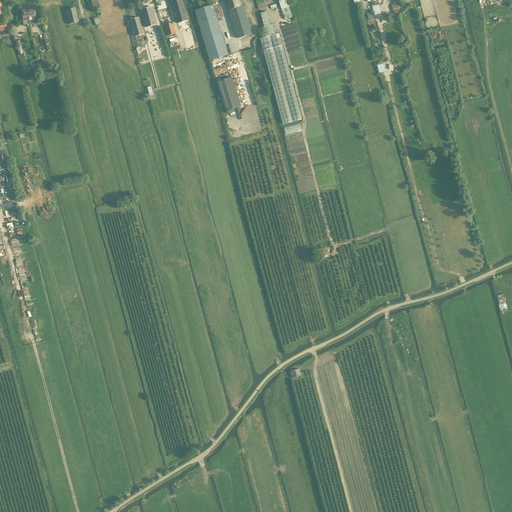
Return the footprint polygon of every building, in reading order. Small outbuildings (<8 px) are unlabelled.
[(90,10),(98,8),(95,0),(87,0),(87,1),(90,10)] [(171,0),(178,23),(188,20),(181,0),(171,0)] [(226,0),(229,10),(241,7),(238,0),(226,0)] [(281,8),(289,6),(287,1),(286,0),(278,0),(280,4),(281,8)] [(394,4),(391,5),(394,13),(401,10),(401,9),(399,3),(399,1),(398,0),(394,0),(395,2),(393,3),(394,4)] [(169,12),(167,4),(160,6),(161,7),(157,8),(159,15),(169,12)] [(214,5),(195,11),(199,23),(200,23),(204,38),(211,61),(229,55),(219,22),(217,17),(214,5)] [(241,7),(229,10),(238,39),(252,35),(243,6),(241,7)] [(146,28),(157,25),(152,7),(141,10),(146,28)] [(69,25),(78,22),(75,8),(66,10),(69,25)] [(266,37),(266,38),(276,35),(273,25),(271,25),(270,23),(267,12),(261,14),(264,27),(264,28),(262,28),(265,37),(266,37)] [(139,18),(131,20),(136,37),(144,35),(139,18)] [(166,26),(165,27),(168,36),(175,34),(173,24),(166,26)] [(266,38),(261,40),(283,124),(302,119),(279,34),(276,35),(266,38)] [(217,82),(226,111),(238,107),(229,78),(217,82)] [(301,376),(299,369),(291,371),(292,378),(301,376)]
